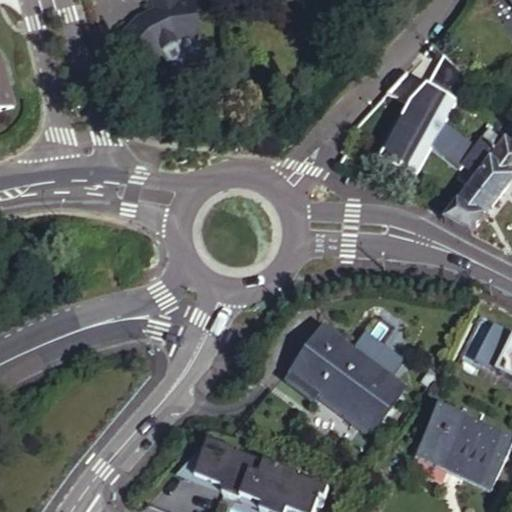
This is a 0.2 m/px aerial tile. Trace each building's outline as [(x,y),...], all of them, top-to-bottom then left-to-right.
[(146,0),(147,1),(157,2),(137,15),(118,33),(126,41),(123,45),(143,67),(160,51),(174,45),(197,43),(194,1),(178,3),(177,0),(146,0)] [(396,80),(383,93),(413,110),(385,160),(416,177),(468,83),(445,49),(422,92),(396,80)] [(476,147),(445,124),(435,143),(464,166),(466,164),(476,149),(491,160),(503,144),(488,132),(476,147)] [(443,222),(470,236),(511,181),(511,147),(505,142),(503,144),(491,160),(476,149),(466,164),(479,175),(443,222)] [(479,364),(511,381),(511,339),(496,331),(479,364)] [(288,378),(373,433),(401,390),(317,335),(288,378)] [(416,458),(487,492),(509,445),(438,413),(416,458)] [(201,447),(186,480),(216,490),(214,496),(232,502),(234,499),(255,506),(253,511),(278,511),(279,510),(284,511),(306,511),(312,496),(317,497),(318,491),(289,481),(290,478),(256,466),(255,468),(230,460),(231,458),(201,447)]
